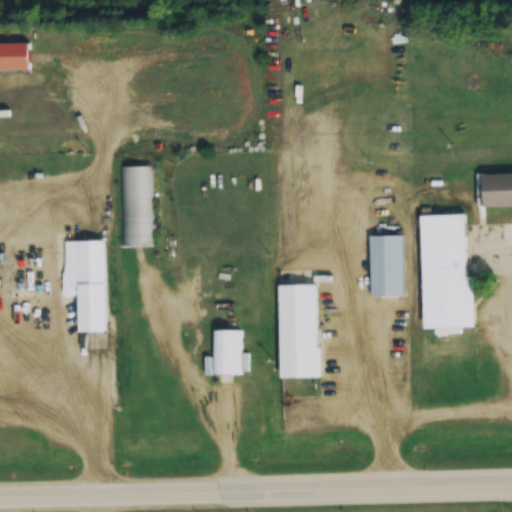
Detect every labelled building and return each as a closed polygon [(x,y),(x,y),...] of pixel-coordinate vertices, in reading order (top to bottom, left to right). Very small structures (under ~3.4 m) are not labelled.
[(123,246),(155,246),(154,167),(123,167),(123,246)] [(511,173),(484,174),(484,207),(511,206),(511,173)] [(422,215),(424,330),(476,329),(475,276),(468,276),(467,214),(422,215)] [(372,297),(405,297),(405,235),(372,235),(372,297)] [(280,379),(320,379),(319,285),(279,285),(280,379)] [(243,331),(213,331),(213,376),(221,376),(221,383),(233,383),(233,375),(243,375),(243,331)]
